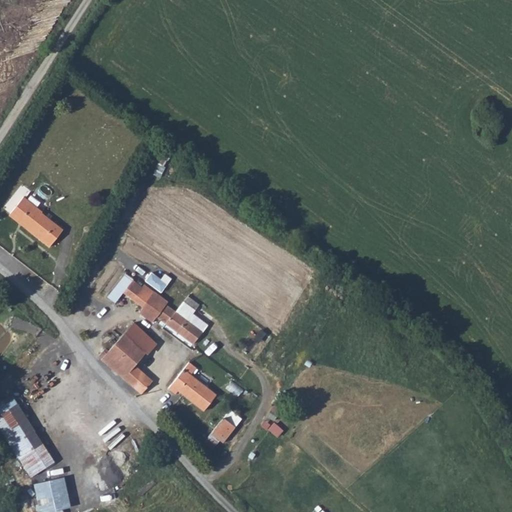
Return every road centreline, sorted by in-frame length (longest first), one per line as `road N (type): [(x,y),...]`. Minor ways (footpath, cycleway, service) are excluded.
road 1 (unclassified): [(0,268),(234,511)]
road 2 (unclassified): [(86,0),(0,133)]
